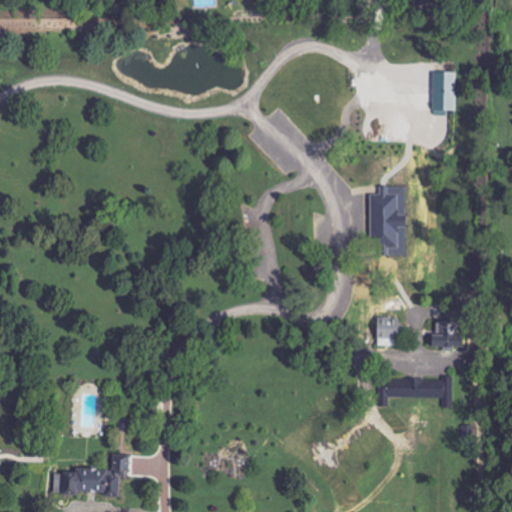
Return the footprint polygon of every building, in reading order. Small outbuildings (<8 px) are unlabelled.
[(458,73),(434,72),(433,115),(448,115),(448,110),(458,111),(458,73)] [(405,187),(380,188),(380,195),(370,196),(372,249),(381,249),(381,256),(407,256),(405,187)] [(377,319),(378,345),(400,345),(400,318),(377,319)] [(454,353),(454,348),(463,349),(463,337),(456,337),(456,322),(437,322),(436,336),(432,336),(432,348),(443,349),(443,352),(454,353)] [(454,376),(443,376),(443,380),(388,379),(387,397),(443,398),(443,408),(453,408),(454,376)] [(54,492),(106,494),(106,496),(120,497),(121,476),(129,477),(130,455),(113,454),(112,470),(75,467),(75,473),(55,472),(54,492)]
